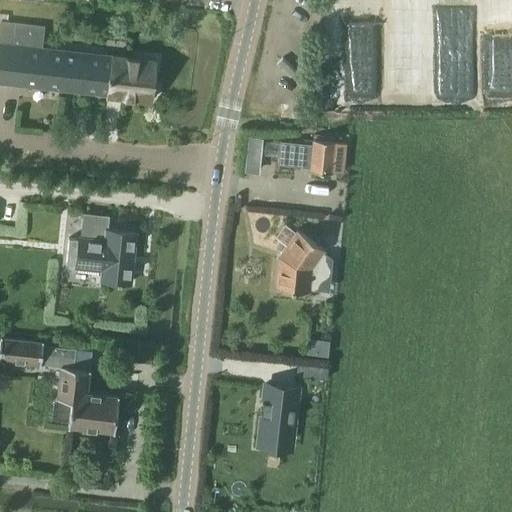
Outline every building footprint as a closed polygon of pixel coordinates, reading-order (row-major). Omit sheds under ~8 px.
[(0,82),(149,100),(150,97),(155,93),(156,86),(152,81),(154,61),(41,47),(43,27),(7,23),(8,15),(0,13),(0,82)] [(247,135),(244,167),(257,168),(260,137),(247,135)] [(279,140),(277,163),(310,166),(309,170),(330,172),(331,171),(342,172),(345,142),(334,141),(334,140),(333,140),(314,138),(313,138),(312,143),(279,140)] [(108,216),(83,213),(80,237),(78,237),(78,239),(68,238),(65,266),(101,270),(100,280),(129,283),(135,232),(106,229),(108,216)] [(275,286),(275,287),(308,291),(308,289),(309,282),(328,284),(331,257),(321,251),(323,249),(324,248),(296,229),(296,230),(278,255),(275,286)] [(0,359),(40,364),(40,362),(60,365),(56,398),(53,400),(51,415),(54,418),(68,419),(67,425),(113,430),(116,402),(117,394),(85,391),(88,368),(72,366),(73,348),(42,345),(42,341),(0,336),(0,359)] [(327,345),(307,343),(306,352),(326,354),(327,345)] [(297,363),(296,375),(326,378),(327,366),(297,363)] [(264,383),(258,436),(292,440),(298,387),(264,383)]
